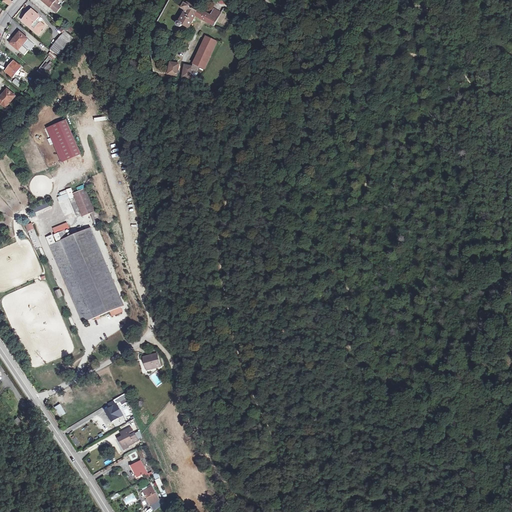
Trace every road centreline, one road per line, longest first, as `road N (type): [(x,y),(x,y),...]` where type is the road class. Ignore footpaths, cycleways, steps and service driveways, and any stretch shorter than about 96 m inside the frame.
road 1 (track): [(285,511),(282,467),(244,371),(221,280),(232,173),(292,107),(380,61),(416,55)]
road 2 (track): [(511,103),(422,26),(278,15)]
road 3 (track): [(149,338),(166,353),(214,467),(266,511)]
road 4 (tertiary): [(108,511),(0,348)]
road 5 (unknown): [(84,375),(88,342),(44,239),(60,223)]
